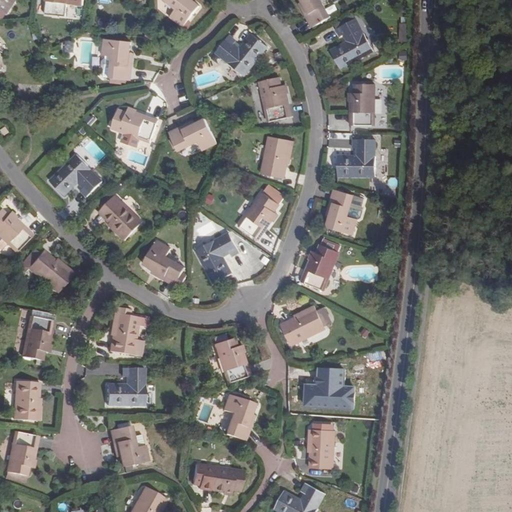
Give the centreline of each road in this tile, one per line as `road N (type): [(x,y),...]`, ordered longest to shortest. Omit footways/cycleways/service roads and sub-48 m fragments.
road 1 (tertiary): [(383,511),(423,223),(431,0)]
road 2 (residential): [(247,306),(278,274),(305,193),(314,124),(306,81),(285,39),(251,0)]
road 3 (residential): [(78,453),(65,413),(69,362),(108,276)]
road 4 (residential): [(0,161),(108,276)]
road 5 (residential): [(108,276),(165,311),(202,320),(247,306)]
road 6 (residential): [(238,0),(175,63),(165,86),(171,109)]
